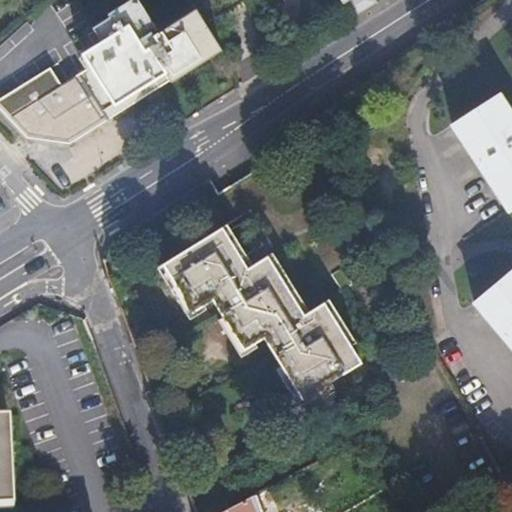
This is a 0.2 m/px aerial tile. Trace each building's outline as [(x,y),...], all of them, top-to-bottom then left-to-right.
[(53,61),(0,95),(0,97),(25,126),(70,132),(145,85),(143,80),(168,66),(171,70),(221,39),(198,2),(156,27),(138,0),(123,0),(114,6),(115,9),(96,21),(103,33),(84,46),(92,61),(64,79),(53,61)] [(342,0),(354,19),(378,4),(375,0),(342,0)] [(511,118),(493,91),(447,125),(502,209),(511,201),(511,118)] [(220,233),(163,269),(156,273),(185,317),(200,307),(198,303),(207,297),(220,318),(214,321),(239,358),(254,349),(251,345),(262,338),(280,366),(275,369),(299,406),(316,395),(313,391),(359,361),(348,344),(356,340),(329,299),(309,312),(272,255),(252,268),(227,228),(220,233)] [(511,268),(479,298),(511,341),(511,268)] [(14,511),(12,425),(4,425),(0,425),(0,511),(14,511)] [(207,461),(191,471),(197,481),(213,470),(207,461)] [(252,511),(248,499),(224,511),(252,511)]
